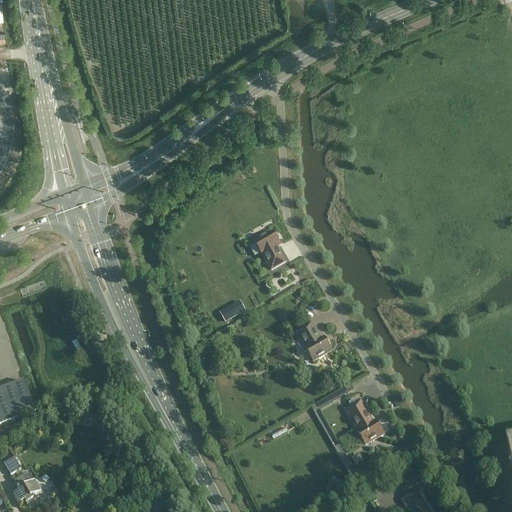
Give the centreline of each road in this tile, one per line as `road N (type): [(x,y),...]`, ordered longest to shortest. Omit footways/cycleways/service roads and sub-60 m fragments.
road 1 (residential): [(377,385),(307,274),(283,213),(279,97),(267,79)]
road 2 (secondary): [(220,511),(112,307)]
road 3 (secondary): [(267,79),(425,0)]
road 4 (secondary): [(135,172),(267,79)]
road 5 (tertiary): [(60,128),(31,0)]
